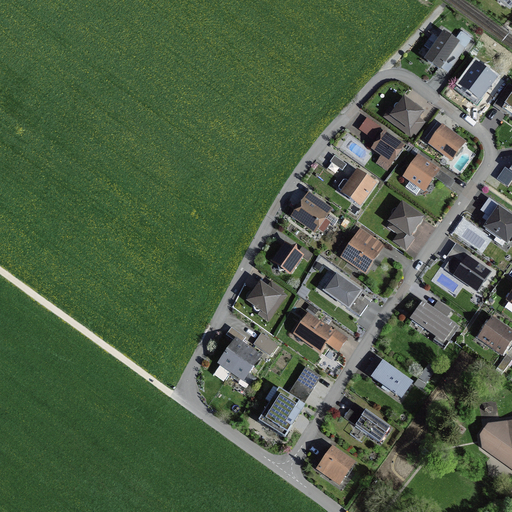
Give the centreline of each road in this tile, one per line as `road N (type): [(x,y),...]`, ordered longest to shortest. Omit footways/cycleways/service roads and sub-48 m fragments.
road 1 (track): [(182,400),(0,270)]
road 2 (residential): [(337,511),(182,400)]
